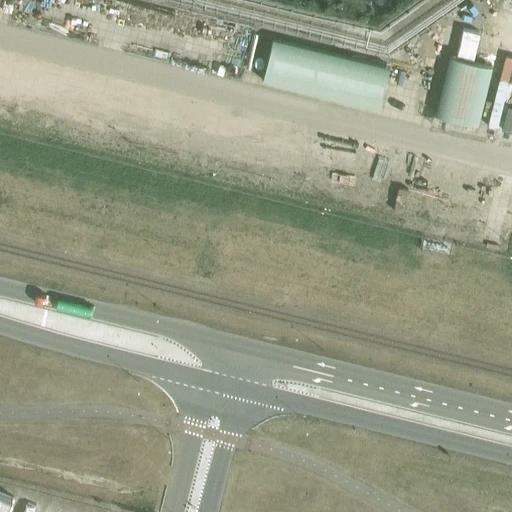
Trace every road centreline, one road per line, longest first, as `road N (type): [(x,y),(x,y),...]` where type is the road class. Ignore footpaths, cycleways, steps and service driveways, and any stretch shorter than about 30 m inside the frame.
road 1 (secondary): [(0,320),(511,453)]
road 2 (secondary): [(511,412),(0,287)]
